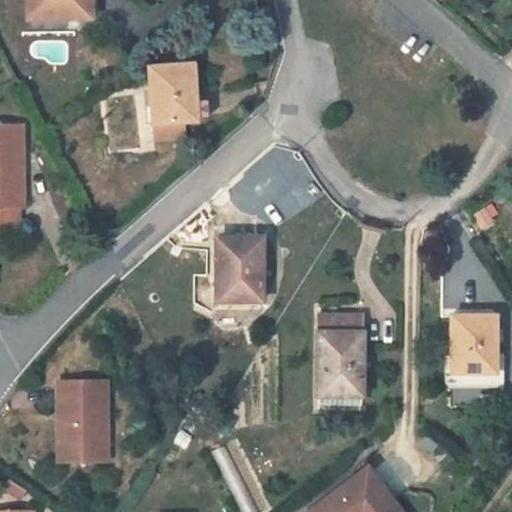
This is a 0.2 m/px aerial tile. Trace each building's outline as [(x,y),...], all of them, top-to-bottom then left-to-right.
[(28,0),(29,18),(87,17),(86,0),(28,0)] [(197,124),(193,62),(149,65),(153,123),(154,143),(184,141),(183,125),(197,124)] [(18,207),(23,206),(22,126),(0,126),(0,228),(18,228),(18,207)] [(261,301),(261,240),(217,239),(217,298),(236,298),(236,301),(261,301)] [(446,383),(504,383),(504,357),(496,357),(496,313),(451,314),(452,345),(445,345),(446,383)] [(336,406),(336,410),(361,410),(362,348),(362,330),(318,330),(318,348),(317,406),(336,406)] [(105,380),(57,381),(58,461),(106,461),(105,380)] [(401,511),(364,462),(296,511),(401,511)]
